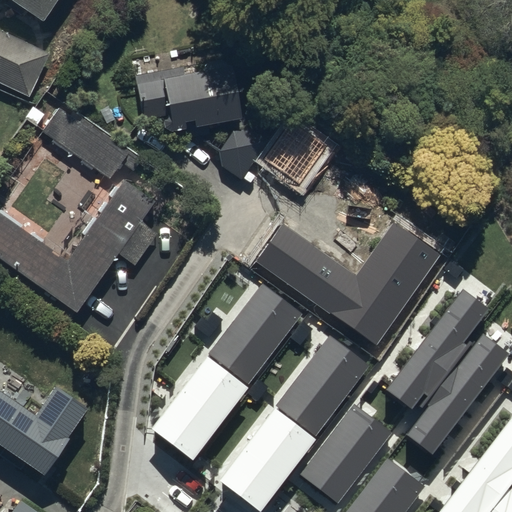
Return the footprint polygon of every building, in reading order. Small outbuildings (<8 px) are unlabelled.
[(10,0),(40,20),(53,0),(10,0)] [(0,31),(0,84),(27,97),(48,54),(0,31)] [(511,36),(485,67),(511,91),(511,36)] [(183,65),(133,75),(142,118),(157,115),(160,131),(184,126),(183,119),(190,117),(192,126),(240,117),(229,62),(184,71),(183,65)] [(128,150),(81,117),(78,122),(56,106),(40,129),(51,137),(49,140),(69,154),(70,153),(79,160),(78,161),(91,170),(93,168),(108,179),(128,150)] [(220,166),(239,179),(264,141),(236,122),(217,152),(220,166)] [(0,212),(0,258),(74,312),(116,254),(135,268),(162,230),(144,217),(157,200),(124,176),(65,259),(0,212)] [(376,345),(436,254),(390,221),(369,251),(363,247),(349,269),(278,222),(251,263),(376,345)] [(0,444),(42,472),(66,436),(63,434),(82,405),(50,384),(32,413),(0,392),(0,444)] [(36,511),(16,499),(7,511),(36,511)]
